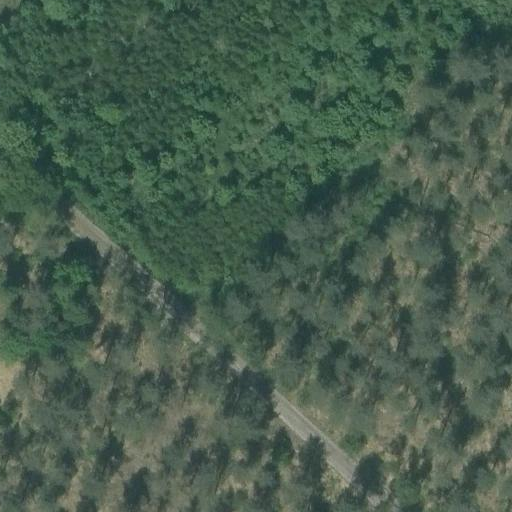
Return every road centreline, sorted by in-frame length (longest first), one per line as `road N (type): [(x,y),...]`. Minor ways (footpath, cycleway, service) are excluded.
road 1 (track): [(91,246),(384,511)]
road 2 (track): [(0,164),(91,246),(0,334)]
